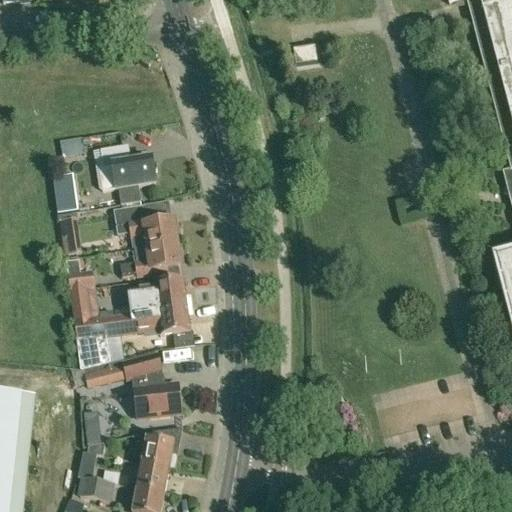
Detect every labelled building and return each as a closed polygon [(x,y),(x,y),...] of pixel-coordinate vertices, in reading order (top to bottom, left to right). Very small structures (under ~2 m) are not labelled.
[(511,0),(446,0),(449,8),(467,3),(511,175),(502,177),(511,216),(511,257),(491,263),(511,343),(511,0)] [(315,51),(293,54),(296,70),(317,67),(315,51)] [(63,160),(83,157),(81,141),(61,144),(63,160)] [(153,166),(152,163),(133,166),(128,162),(126,151),(101,155),(103,170),(97,171),(100,193),(104,196),(116,194),(117,194),(119,194),(121,208),(141,205),(139,191),(156,188),(155,179),(158,174),(157,169),(153,166)] [(75,197),(55,199),(57,217),(77,215),(75,197)] [(147,225),(145,210),(114,215),(118,239),(131,237),(132,243),(133,243),(135,256),(178,248),(174,226),(158,228),(158,224),(147,225)] [(59,224),(77,222),(78,222),(77,216),(58,219),(59,224)] [(137,268),(121,270),(123,282),(138,279),(138,282),(166,278),(165,273),(181,271),(178,248),(135,256),(137,268)] [(70,296),(95,293),(93,275),(81,277),(79,264),(66,266),(70,296)] [(129,293),(132,318),(186,311),(183,286),(129,293)] [(99,323),(95,293),(70,296),(71,303),(74,326),(96,323),(99,323)] [(132,318),(99,323),(96,323),(99,343),(123,340),(122,334),(158,329),(160,340),(190,337),(186,311),(132,318)] [(102,370),(99,343),(96,323),(74,326),(82,376),(102,370)] [(156,360),(124,369),(128,384),(161,376),(156,360)] [(178,389),(135,394),(138,423),(181,418),(178,389)] [(0,511),(23,511),(35,398),(0,394),(0,511)] [(142,467),(171,473),(171,472),(176,473),(179,460),(173,459),(175,449),(181,450),(184,433),(148,437),(147,442),(142,467)] [(102,460),(105,447),(88,450),(87,457),(102,460)] [(97,459),(83,456),(78,481),(92,483),(97,459)] [(142,467),(137,492),(166,497),(171,473),(142,467)] [(111,506),(115,488),(83,482),(80,500),(111,506)] [(163,511),(166,497),(137,492),(133,511),(163,511)]
